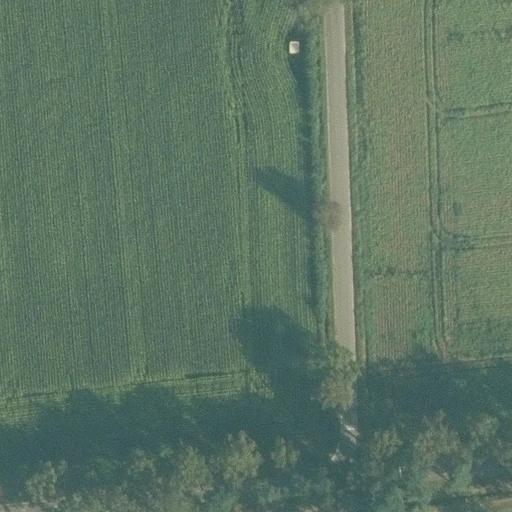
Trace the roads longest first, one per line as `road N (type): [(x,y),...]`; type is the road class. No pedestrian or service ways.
road 1 (unclassified): [(348,481),(330,0)]
road 2 (unclassified): [(348,481),(68,511)]
road 3 (unclassified): [(348,481),(511,462)]
